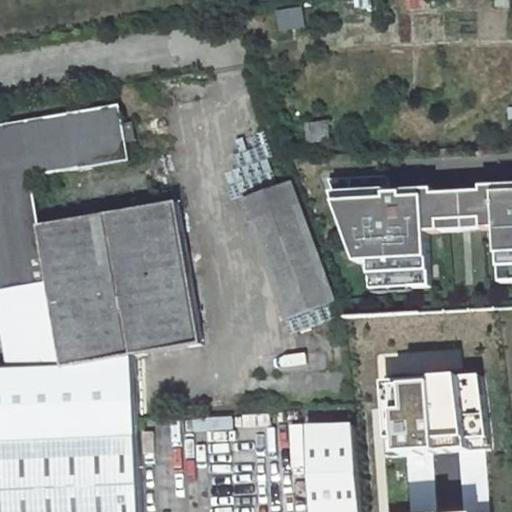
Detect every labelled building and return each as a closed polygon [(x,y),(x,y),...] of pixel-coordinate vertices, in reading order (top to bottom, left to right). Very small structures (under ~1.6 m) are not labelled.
[(433,8),(433,0),(404,0),(404,7),(433,8)] [(472,18),(472,0),(453,0),(452,17),(472,18)] [(278,31),(305,29),(304,8),(277,10),(278,31)] [(65,368),(137,357),(204,346),(180,203),(41,227),(32,178),(130,162),(127,143),(137,141),(134,123),(124,125),(121,106),(0,126),(0,291),(50,283),(65,368)] [(325,144),(342,140),(339,122),(325,125),(325,122),(312,124),(315,137),(323,135),(325,144)] [(390,177),(330,180),(361,264),(372,264),(373,284),(413,282),(413,289),(433,288),(430,234),(443,234),(442,224),(450,223),(448,197),(437,198),(436,192),(405,193),(406,196),(391,197),(390,177)] [(287,320),(338,302),(294,183),(243,202),(287,320)] [(511,187),(485,189),(485,196),(479,196),(480,222),(498,221),(498,231),(500,231),(503,284),(511,283),(511,187)] [(479,196),(448,197),(450,223),(442,224),(443,234),(498,231),(498,221),(480,222),(479,196)] [(373,284),(374,291),(413,289),(413,282),(373,284)] [(0,293),(13,371),(65,368),(50,283),(0,291),(0,293)] [(498,309),(420,314),(423,337),(499,332),(498,309)] [(349,321),(355,382),(427,373),(423,337),(420,314),(349,321)] [(313,511),(363,511),(357,427),(309,430),(313,511)]
